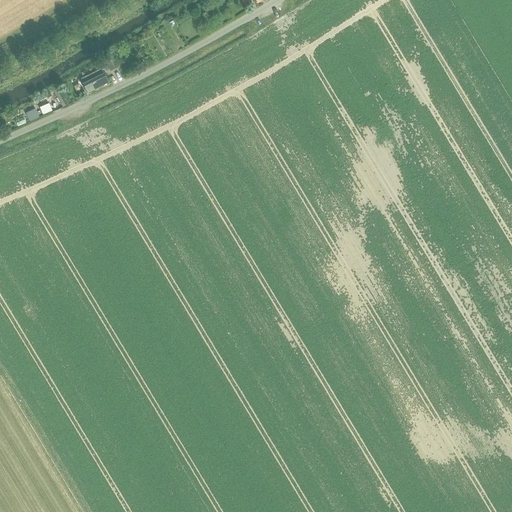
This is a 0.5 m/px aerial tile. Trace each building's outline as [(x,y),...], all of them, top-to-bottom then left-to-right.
[(106,63),(111,72),(119,68),(115,59),(106,63)] [(140,59),(137,64),(142,67),(145,62),(140,59)] [(101,69),(88,76),(81,80),(88,94),(108,83),(101,69)] [(49,104),(40,108),(43,115),(52,111),(49,104)] [(35,109),(25,113),(29,122),(39,117),(35,109)]
